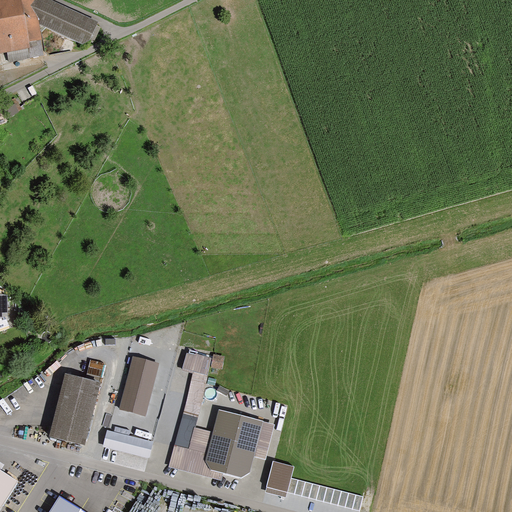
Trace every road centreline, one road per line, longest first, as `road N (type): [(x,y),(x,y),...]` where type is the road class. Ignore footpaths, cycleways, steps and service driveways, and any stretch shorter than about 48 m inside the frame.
road 1 (residential): [(0,440),(282,511)]
road 2 (residential): [(184,0),(0,94)]
